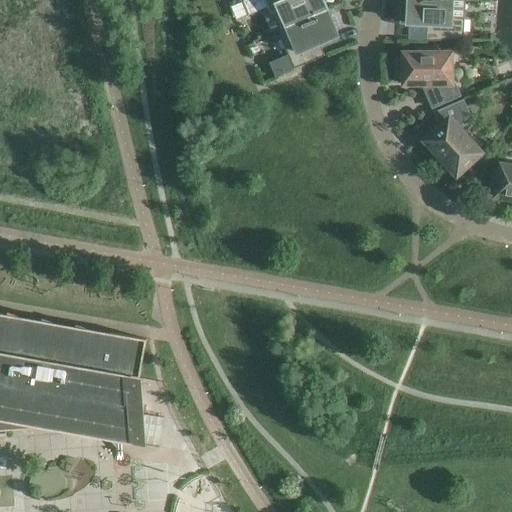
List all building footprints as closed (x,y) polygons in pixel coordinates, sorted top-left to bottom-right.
[(50,0),(0,0),(0,111),(63,124),(65,124),(66,124),(67,124),(68,124),(69,123),(70,123),(71,123),(72,122),(73,121),(74,121),(75,120),(76,119),(77,118),(77,117),(78,116),(78,115),(79,114),(79,113),(79,111),(79,110),(79,109),(79,108),(50,0)] [(278,32),(327,11),(321,0),(245,0),(243,1),(249,16),(268,9),(270,14),(279,10),(287,27),(277,31),(278,32)] [(426,41),(463,41),(464,19),(450,18),(451,0),(408,0),(408,8),(402,8),(401,23),(427,24),(426,41)] [(327,11),(278,32),(293,69),(325,56),(319,43),(337,35),(327,11)] [(459,96),(454,82),(451,81),(450,53),(437,53),(437,48),(416,48),(417,54),(404,54),(404,61),(398,61),(398,77),(404,77),(404,84),(425,84),(425,90),(425,91),(432,108),(459,96)] [(425,141),(456,175),(474,159),(480,153),(457,128),(470,116),(463,100),(433,113),(440,127),(425,141)] [(511,166),(501,165),(500,172),(493,171),(490,188),(497,189),(495,196),(511,199),(511,166)] [(129,403),(127,403),(125,375),(140,378),(146,339),(110,333),(110,335),(76,324),(75,329),(42,318),(41,323),(8,312),(7,317),(0,314),(0,430),(41,427),(132,443),(129,403)] [(83,470),(84,505),(114,504),(113,487),(97,488),(96,470),(83,470)] [(69,509),(67,495),(49,497),(51,511),(69,509)] [(23,503),(23,511),(45,511),(44,502),(23,503)]
